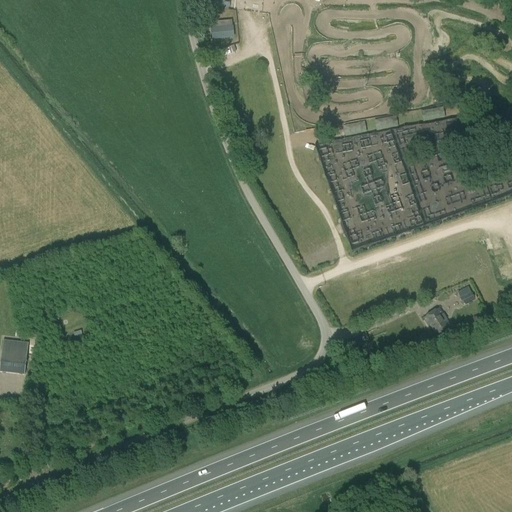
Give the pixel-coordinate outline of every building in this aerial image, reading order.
[(234,38),(233,26),(211,28),(212,40),(234,38)] [(462,136),(460,118),(445,119),(444,112),(424,114),(425,125),(403,127),(404,141),(462,136)] [(344,124),(346,135),(389,129),(388,118),(344,124)] [(459,298),(464,306),(473,301),(468,292),(459,298)] [(435,336),(452,328),(440,310),(423,318),(435,336)] [(476,325),(484,321),(481,314),(473,317),(476,325)] [(29,343),(3,340),(0,367),(0,372),(25,376),(28,351),(29,343)]
